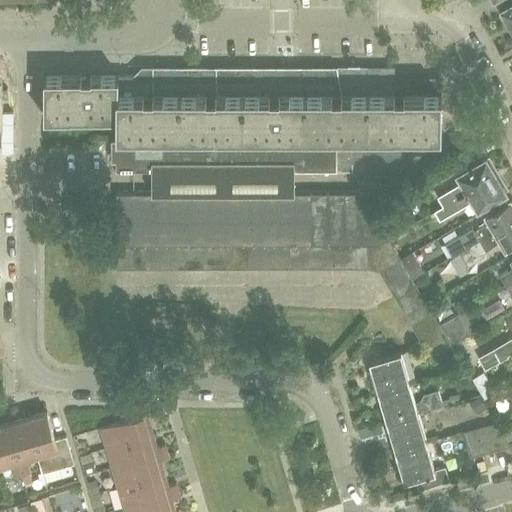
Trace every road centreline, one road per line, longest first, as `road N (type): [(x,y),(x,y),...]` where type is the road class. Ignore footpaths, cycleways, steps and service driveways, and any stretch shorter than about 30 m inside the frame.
road 1 (residential): [(355,511),(324,406),(302,383),(52,381)]
road 2 (residential): [(25,344),(26,42)]
road 3 (unclassified): [(399,23),(162,24)]
road 4 (unclassified): [(399,23),(436,23),(478,60),(511,120)]
road 5 (tertiary): [(162,24),(141,40),(26,42)]
